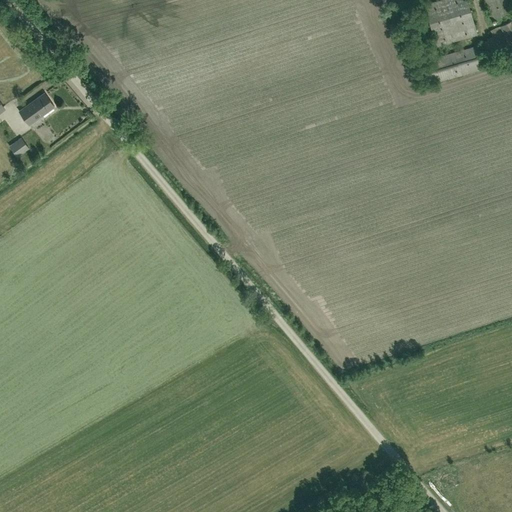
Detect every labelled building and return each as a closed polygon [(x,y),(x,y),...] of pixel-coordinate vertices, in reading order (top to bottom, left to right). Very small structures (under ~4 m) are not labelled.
[(436,45),(477,33),(467,0),(438,0),(424,4),(436,45)] [(484,0),(491,18),(510,12),(505,0),(484,0)] [(489,30),(492,35),(480,41),(488,58),(510,48),(511,50),(511,49),(511,21),(511,20),(499,26),(489,30)] [(423,86),(486,67),(480,45),(416,63),(423,86)] [(29,124),(54,106),(45,93),(19,111),(29,124)] [(14,119),(0,128),(0,174),(12,167),(0,149),(24,134),(14,119)] [(17,156),(29,148),(21,137),(9,146),(17,156)]
